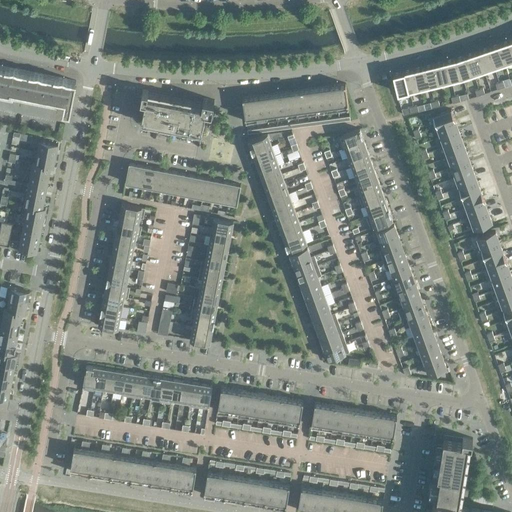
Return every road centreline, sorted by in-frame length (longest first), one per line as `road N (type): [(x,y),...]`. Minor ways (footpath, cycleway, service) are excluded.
road 1 (residential): [(478,394),(457,402),(71,339)]
road 2 (residential): [(478,394),(357,64)]
road 3 (residential): [(88,67),(238,74),(357,64)]
road 4 (residential): [(134,2),(305,0)]
road 5 (residential): [(357,64),(511,22)]
road 6 (residential): [(71,339),(99,194)]
road 7 (residential): [(45,467),(71,339)]
road 8 (residential): [(88,67),(66,187)]
road 9 (residential): [(485,99),(476,118),(511,212)]
